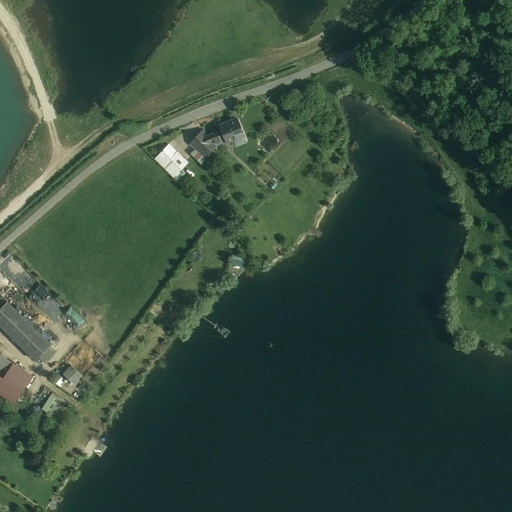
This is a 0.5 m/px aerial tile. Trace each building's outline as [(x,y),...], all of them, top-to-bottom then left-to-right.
[(221,130),(200,137),(191,144),(203,160),(212,153),(210,150),(246,138),(238,117),(219,124),(221,130)] [(169,143),(155,159),(174,178),(189,162),(169,143)] [(53,347),(8,303),(0,311),(0,326),(37,363),(53,347)] [(70,335),(86,323),(74,307),(58,318),(70,335)] [(0,348),(2,346),(0,344),(0,402),(11,410),(33,377),(0,355),(0,348)] [(71,366),(63,374),(73,385),(82,377),(71,366)] [(48,411),(57,397),(52,394),(43,407),(48,411)]
